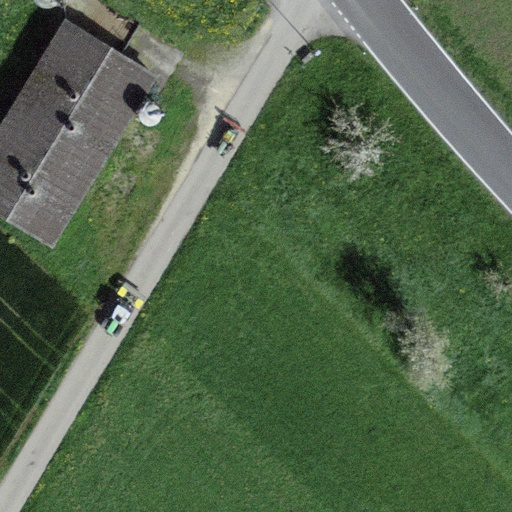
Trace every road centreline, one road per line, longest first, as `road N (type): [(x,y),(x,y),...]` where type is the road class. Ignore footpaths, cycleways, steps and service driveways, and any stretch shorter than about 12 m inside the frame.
road 1 (track): [(311,0),(19,511)]
road 2 (secondary): [(369,0),(511,158)]
